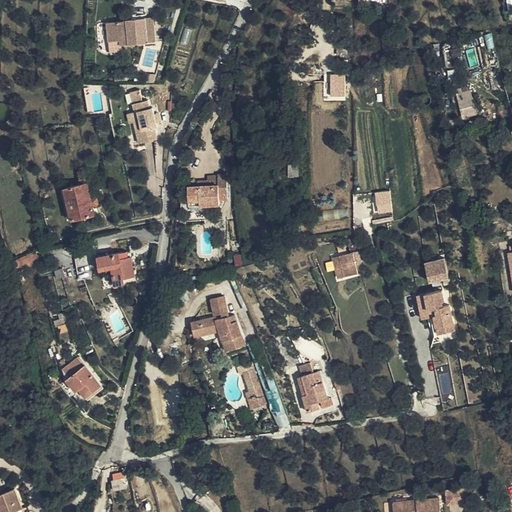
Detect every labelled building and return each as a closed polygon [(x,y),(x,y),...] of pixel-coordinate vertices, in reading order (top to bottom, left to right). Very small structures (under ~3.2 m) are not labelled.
[(121,26),(121,21),(109,23),(110,42),(122,41),(122,46),(156,42),(154,17),(126,20),(126,21),(127,26),(121,26)] [(122,41),(110,42),(111,51),(123,51),(122,46),(122,41)] [(346,84),(346,75),(338,75),(338,84),(346,84)] [(140,90),(133,93),(135,104),(143,101),(140,90)] [(462,104),(472,101),(469,90),(459,92),(462,104)] [(141,143),(154,139),(157,138),(155,128),(158,127),(157,124),(155,115),(153,107),(151,108),(149,100),(143,101),(135,104),(137,112),(140,111),(142,120),(136,122),(141,143)] [(476,113),(472,101),(462,104),(465,116),(476,113)] [(132,123),(136,122),(142,120),(140,111),(137,112),(129,114),(132,123)] [(299,166),(289,166),(290,176),(299,176),(299,166)] [(199,187),(190,187),(190,194),(190,200),(201,200),(202,205),(220,204),(221,199),(228,199),(227,175),(219,176),(219,181),(219,186),(199,187)] [(74,219),(95,214),(94,207),(92,199),(89,184),(81,186),(66,189),(74,219)] [(375,192),(377,214),(392,212),(390,190),(375,192)] [(503,220),(505,220),(504,213),(489,215),(490,222),(492,222),(503,220)] [(506,231),(505,220),(503,220),(492,222),(490,222),(491,233),(506,231)] [(23,258),(27,267),(39,262),(36,252),(23,258)] [(118,260),(117,254),(100,257),(102,270),(114,268),(117,284),(136,281),(132,258),(125,259),(118,260)] [(360,254),(340,259),(346,280),(365,274),(360,254)] [(17,268),(18,271),(27,267),(23,258),(15,262),(17,268)] [(444,279),(450,278),(445,258),(426,262),(431,282),(444,279)] [(346,280),(340,259),(334,261),(339,281),(346,280)] [(56,272),(58,279),(66,276),(63,269),(56,272)] [(66,276),(58,279),(61,285),(67,283),(66,276)] [(445,313),(438,315),(442,334),(463,329),(457,305),(451,306),(450,301),(452,300),(450,289),(433,293),(437,309),(443,307),(445,313)] [(429,317),(438,315),(437,309),(433,293),(425,296),(429,317)] [(216,315),(222,313),(228,312),(225,297),(212,300),(216,315)] [(437,309),(438,315),(445,313),(443,307),(437,309)] [(232,324),(238,322),(236,315),(229,317),(232,324)] [(217,317),(193,323),(196,337),(221,331),(228,351),(246,345),(238,322),(232,324),(229,317),(223,319),(218,320),(217,317)] [(63,318),(56,321),(57,326),(65,324),(63,318)] [(77,353),(72,338),(68,340),(73,356),(77,353)] [(318,384),(314,373),(308,353),(297,357),(303,376),(309,395),(304,396),(309,412),(320,408),(318,402),(317,398),(321,397),(322,401),(329,399),(324,382),(318,384)] [(69,380),(75,387),(78,385),(81,389),(88,397),(102,386),(80,356),(64,368),(69,380)] [(253,362),(239,366),(241,375),(245,373),(251,391),(247,392),(252,405),(266,400),(253,362)] [(320,371),(314,373),(318,384),(324,382),(320,371)] [(438,374),(441,394),(452,392),(449,372),(438,374)] [(309,395),(303,376),(299,377),(304,396),(309,395)] [(332,398),(329,399),(322,401),(324,408),(334,405),(332,398)] [(124,473),(114,475),(115,481),(113,481),(114,490),(127,489),(124,473)] [(16,489),(0,494),(0,505),(2,511),(14,511),(24,508),(16,489)] [(470,496),(450,499),(452,511),(464,511),(472,511),(470,496)] [(444,511),(443,497),(397,502),(398,511),(444,511)]
